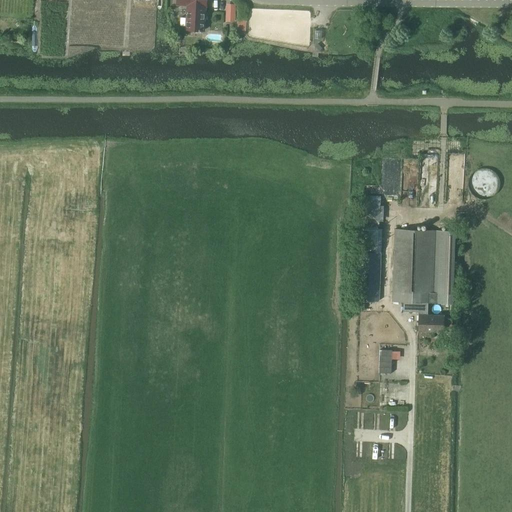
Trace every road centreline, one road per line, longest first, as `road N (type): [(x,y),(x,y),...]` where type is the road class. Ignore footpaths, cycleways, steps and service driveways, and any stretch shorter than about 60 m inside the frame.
road 1 (track): [(411,338),(390,300),(392,220),(438,220),(444,103)]
road 2 (unclassified): [(260,0),(511,5)]
road 3 (track): [(406,511),(411,338)]
